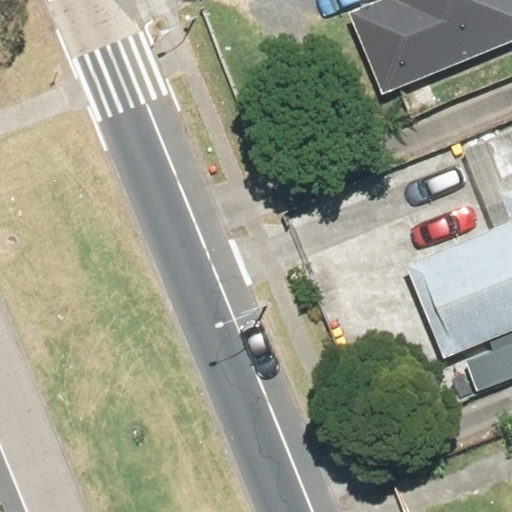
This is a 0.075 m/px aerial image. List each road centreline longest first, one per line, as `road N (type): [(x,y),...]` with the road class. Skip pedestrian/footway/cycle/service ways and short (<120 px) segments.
road 1 (primary): [(86,0),(302,511)]
road 2 (primary): [(55,511),(0,376)]
